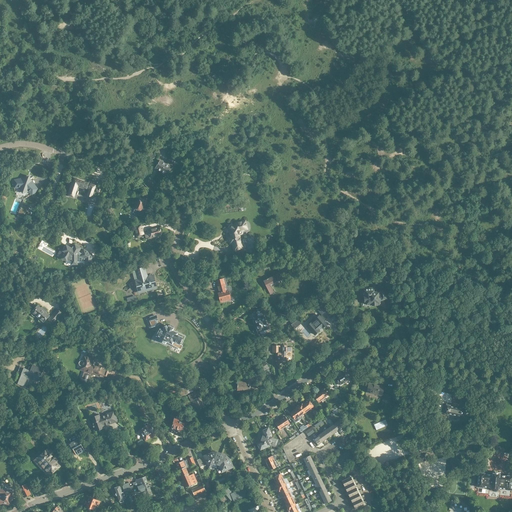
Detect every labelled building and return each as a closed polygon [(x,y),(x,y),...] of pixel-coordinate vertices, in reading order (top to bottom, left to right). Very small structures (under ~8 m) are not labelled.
[(155,168),(161,172),(166,164),(161,160),(155,168)] [(166,164),(161,172),(167,176),(172,167),(166,164)] [(27,178),(14,180),(13,185),(14,187),(18,188),(17,188),(19,188),(22,188),(22,190),(24,190),(21,199),(24,200),(36,192),(37,189),(30,179),(30,178),(30,177),(28,176),(27,177),(27,178)] [(73,177),(68,194),(75,197),(78,186),(89,190),(86,196),(92,198),(96,185),(73,177)] [(135,209),(140,211),(141,210),(141,211),(143,207),(146,199),(143,198),(142,199),(138,198),(134,208),(135,209)] [(21,206),(18,216),(23,218),(27,208),(21,206)] [(242,249),(239,235),(240,235),(242,233),(242,231),(242,228),(247,227),(245,221),(235,223),(234,225),(232,224),(229,229),(231,230),(230,232),(231,237),(228,237),(230,244),(232,243),(234,251),(242,249)] [(135,229),(137,236),(144,234),(141,226),(138,227),(135,229)] [(162,235),(160,228),(160,227),(147,231),(147,232),(144,233),(146,239),(162,235)] [(81,253),(79,252),(82,248),(75,244),(73,247),(73,246),(72,248),(66,245),(65,246),(63,250),(62,251),(64,253),(62,257),(61,259),(67,262),(68,260),(71,262),(71,265),(78,265),(78,262),(84,262),(84,265),(92,265),(92,258),(92,256),(92,254),(89,252),(89,253),(87,251),(84,249),(81,253)] [(135,270),(132,271),(138,293),(151,290),(157,289),(153,275),(147,277),(145,267),(135,270)] [(264,281),(264,282),(263,282),(264,284),(265,283),(270,294),(274,293),(270,286),(280,280),(281,279),(278,273),(264,281)] [(225,278),(219,279),(222,291),(221,291),(221,292),(218,293),(220,301),(225,300),(225,301),(231,300),(229,291),(231,291),(232,289),(231,287),(229,286),(227,286),(225,278)] [(365,292),(365,295),(364,295),(364,302),(366,302),(366,305),(370,304),(370,305),(372,305),(372,306),(377,305),(379,305),(379,304),(380,304),(379,299),(381,298),(382,300),(386,299),(385,293),(384,293),(384,292),(383,292),(383,291),(382,291),(381,291),(381,292),(377,292),(377,288),(365,288),(365,291),(365,292)] [(33,312),(32,312),(33,312),(32,314),(32,315),(34,317),(35,317),(36,315),(40,318),(39,320),(39,321),(41,323),(42,323),(43,321),(44,322),(48,318),(49,319),(48,320),(53,324),(62,313),(57,309),(50,317),(49,316),(50,315),(49,315),(46,313),(47,312),(42,307),(41,308),(38,306),(38,305),(38,306),(33,312)] [(323,327),(327,324),(323,320),(329,315),(321,307),(318,310),(322,315),(320,317),(319,316),(315,319),(316,320),(312,324),(311,323),(307,326),(315,335),(319,331),(318,330),(322,327),(323,328),(323,327)] [(257,330),(257,333),(259,332),(260,334),(261,334),(266,333),(266,332),(266,330),(268,329),(264,315),(263,315),(261,308),(254,310),(256,317),(253,318),(256,328),(255,329),(256,330),(257,330)] [(157,320),(156,316),(150,318),(151,319),(147,320),(150,327),(157,325),(156,321),(157,320)] [(173,328),(169,326),(168,329),(167,328),(166,326),(164,327),(164,329),(163,331),(160,330),(160,331),(158,331),(157,334),(158,335),(157,336),(160,338),(159,340),(160,340),(160,342),(164,344),(165,343),(166,343),(166,341),(167,342),(172,344),(173,341),(179,344),(179,343),(181,343),(182,340),(181,338),(182,337),(179,336),(180,336),(178,335),(178,336),(176,335),(177,333),(172,331),(173,328)] [(292,361),(292,347),(287,347),(287,346),(281,346),(281,348),(280,348),(280,346),(272,346),(272,353),(276,353),(276,361),(281,361),(281,363),(287,363),(287,361),(292,361)] [(81,366),(83,367),(82,370),(84,371),(81,381),(88,383),(91,374),(98,376),(98,374),(106,377),(109,369),(101,366),(100,368),(92,365),(94,359),(84,356),(82,361),(82,360),(81,360),(81,361),(80,361),(79,362),(79,363),(79,364),(80,365),(81,366)] [(43,369),(32,365),(30,371),(24,368),(21,374),(17,384),(24,387),(28,377),(37,381),(39,375),(41,376),(43,376),(44,373),(46,374),(49,368),(45,366),(43,369)] [(335,379),(339,385),(349,380),(345,373),(335,379)] [(245,382),(238,382),(237,390),(245,390),(245,391),(250,391),(254,391),(260,387),(258,384),(253,387),(250,387),(250,384),(251,384),(251,383),(253,383),(254,375),(246,374),(245,382)] [(369,383),(367,393),(382,396),(382,395),(383,396),(382,402),(388,403),(390,395),(384,394),(382,394),(384,386),(369,383)] [(178,390),(180,397),(187,394),(185,387),(178,390)] [(318,393),(323,400),(327,397),(321,390),(318,393)] [(204,407),(200,397),(197,398),(194,393),(188,395),(191,401),(193,400),(198,410),(204,407)] [(323,400),(318,393),(314,396),(319,403),(323,400)] [(304,403),(309,410),(313,406),(309,400),(304,403)] [(299,406),(304,413),(309,410),(304,403),(299,406)] [(460,418),(464,419),(467,409),(462,408),(450,406),(450,405),(446,404),(444,414),(448,415),(448,414),(460,417),(460,418)] [(144,417),(148,415),(142,406),(137,410),(142,417),(143,417),(144,417)] [(299,406),(295,409),(300,416),(304,413),(299,406)] [(300,416),(295,409),(295,410),(290,413),(295,419),(300,416)] [(113,423),(117,421),(113,411),(109,413),(109,414),(100,418),(99,415),(91,418),(94,426),(93,426),(94,427),(96,431),(97,430),(99,431),(101,430),(102,428),(104,428),(102,424),(112,421),(113,423)] [(172,431),(177,432),(178,428),(179,429),(182,430),(184,422),(187,423),(187,421),(180,419),(181,415),(175,413),(173,413),(172,414),(171,418),(174,419),(172,428),(173,428),(172,431)] [(280,420),(285,427),(289,423),(285,417),(280,420)] [(374,424),(376,429),(388,425),(385,419),(374,424)] [(285,427),(280,420),(275,423),(280,430),(285,427)] [(334,424),(338,430),(344,426),(339,420),(334,424)] [(139,430),(146,440),(151,437),(151,438),(155,435),(148,424),(143,427),(142,428),(139,430)] [(334,424),(329,427),(333,434),(338,430),(334,424)] [(263,435),(274,438),(273,438),(273,437),(272,437),(272,435),(271,435),(268,427),(261,431),(263,435)] [(324,431),(328,437),(333,434),(329,427),(324,431)] [(328,437),(324,431),(319,435),(323,441),(328,437)] [(263,435),(261,441),(271,446),(277,448),(280,440),(274,438),(263,435)] [(323,441),(319,435),(313,439),(318,445),(323,441)] [(73,448),(77,455),(85,451),(81,444),(82,444),(79,438),(71,443),(69,444),(69,443),(68,444),(70,447),(71,447),(72,449),(73,448)] [(271,446),(261,441),(257,443),(260,450),(267,447),(270,448),(271,446)] [(286,444),(282,447),(286,454),(291,452),(290,449),(286,444)] [(44,471),(43,472),(46,476),(59,464),(57,461),(58,460),(59,459),(57,457),(55,455),(53,456),(53,455),(52,454),(53,453),(52,452),(53,451),(49,447),(34,460),(44,471)] [(205,456),(209,466),(210,466),(213,458),(214,458),(214,457),(213,454),(211,453),(205,456)] [(216,453),(213,454),(214,457),(214,458),(213,458),(210,466),(209,466),(210,468),(212,467),(212,466),(214,467),(215,464),(217,465),(221,454),(217,453),(216,453)] [(225,456),(221,454),(217,465),(219,466),(218,468),(220,469),(220,470),(221,472),(222,471),(222,470),(222,469),(225,463),(224,462),(224,461),(228,459),(227,459),(226,456),(225,456)] [(265,460),(267,465),(277,460),(275,457),(276,457),(275,455),(274,455),(271,456),(270,454),(266,456),(267,459),(265,460)] [(303,458),(306,464),(313,461),(310,455),(303,458)] [(449,463),(458,464),(459,456),(450,455),(449,463)] [(178,470),(188,466),(190,465),(190,463),(188,464),(186,460),(185,460),(183,460),(183,459),(181,460),(182,461),(176,464),(178,470)] [(222,470),(222,471),(232,466),(229,460),(228,459),(224,461),(224,462),(225,463),(222,469),(222,470)] [(277,460),(267,465),(269,470),(279,465),(277,460)] [(315,467),(313,461),(306,464),(309,470),(315,467)] [(188,466),(178,470),(183,480),(185,479),(184,475),(189,473),(186,468),(188,467),(188,466)] [(315,467),(309,470),(311,475),(318,472),(315,467)] [(311,475),(314,481),(321,478),(318,472),(311,475)] [(506,490),(511,490),(511,487),(511,475),(507,475),(507,476),(500,475),(500,474),(493,473),(492,475),(485,474),(485,473),(479,472),(477,487),(483,488),(484,487),(491,488),(491,489),(493,491),(496,491),(498,489),(498,488),(506,489),(506,490)] [(185,479),(183,480),(186,487),(197,482),(193,474),(190,475),(189,473),(184,475),(185,479)] [(273,477),(276,482),(283,478),(281,474),(273,477)] [(216,481),(218,485),(230,479),(231,478),(230,476),(229,477),(229,476),(223,479),(223,478),(216,481)] [(135,487),(148,482),(145,477),(136,481),(136,482),(133,483),(134,485),(130,487),(128,483),(122,485),(124,491),(135,487)] [(342,480),(345,487),(353,483),(350,477),(342,480)] [(276,482),(278,488),(286,484),(283,478),(276,482)] [(321,478),(314,481),(317,487),(324,484),(321,478)] [(150,488),(148,482),(135,487),(137,491),(136,491),(131,493),(132,496),(140,492),(150,488)] [(356,488),(353,483),(345,487),(348,492),(356,488)] [(28,495),(31,494),(26,484),(19,487),(24,497),(28,495)] [(288,489),(286,484),(278,488),(281,493),(288,489)] [(317,487),(319,492),(326,489),(324,484),(317,487)] [(192,490),(194,495),(205,490),(203,485),(192,490)] [(123,499),(126,498),(123,492),(122,492),(120,486),(114,488),(118,501),(120,501),(120,502),(123,501),(123,499)] [(233,500),(233,501),(246,495),(244,491),(243,488),(232,493),(226,486),(221,490),(231,501),(233,500)] [(14,490),(1,487),(0,490),(0,503),(0,502),(10,504),(11,500),(13,499),(13,497),(13,496),(13,493),(14,490)] [(140,492),(142,495),(140,496),(141,501),(145,500),(144,497),(152,494),(150,488),(140,492)] [(348,492),(350,498),(359,494),(356,488),(348,492)] [(281,493),(283,498),(290,494),(288,489),(281,493)] [(319,492),(322,498),(329,495),(326,489),(319,492)] [(195,497),(196,500),(207,495),(206,492),(206,490),(205,490),(205,492),(195,497)] [(290,494),(283,498),(285,503),(293,500),(290,494)] [(350,498),(353,503),(361,500),(359,494),(350,498)] [(329,495),(322,498),(325,504),(332,501),(329,495)] [(99,505),(100,501),(89,497),(87,501),(86,501),(84,504),(86,505),(85,507),(94,510),(96,504),(99,505)] [(293,500),(285,503),(288,508),(295,504),(293,500)] [(361,500),(353,503),(355,508),(363,504),(361,500)]
